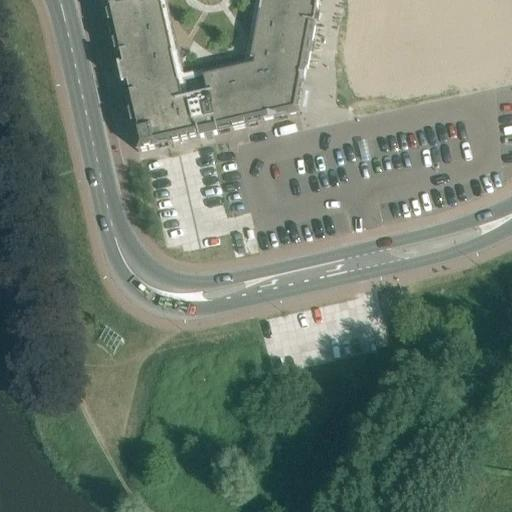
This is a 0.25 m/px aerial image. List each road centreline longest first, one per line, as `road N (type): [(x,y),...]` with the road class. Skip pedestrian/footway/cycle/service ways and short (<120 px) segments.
road 1 (secondary): [(159,292),(224,305),(442,256),(511,217)]
road 2 (secondary): [(511,215),(159,292)]
road 3 (secondary): [(159,292),(128,261),(109,215),(58,0)]
road 4 (unknown): [(319,140),(278,0)]
